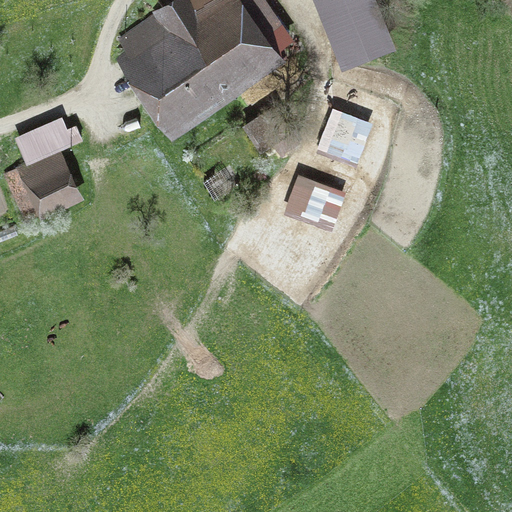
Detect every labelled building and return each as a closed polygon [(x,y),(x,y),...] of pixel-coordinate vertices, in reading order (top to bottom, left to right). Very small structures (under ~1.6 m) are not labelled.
[(233,79),(279,47),(281,38),(283,30),(262,0),(175,0),(122,40),(176,118),(209,95),(218,108),(242,91),(233,79)] [(388,44),(371,0),(316,0),(342,63),(388,44)] [(286,146),(297,139),(276,107),(246,126),(260,148),(279,136),(286,146)] [(367,123),(335,111),(321,148),(353,161),(367,123)] [(54,122),(21,136),(31,160),(64,145),(54,122)] [(41,208),(75,190),(56,153),(6,180),(27,221),(43,213),(41,208)] [(341,195),(301,181),(290,210),(330,225),(341,195)]
